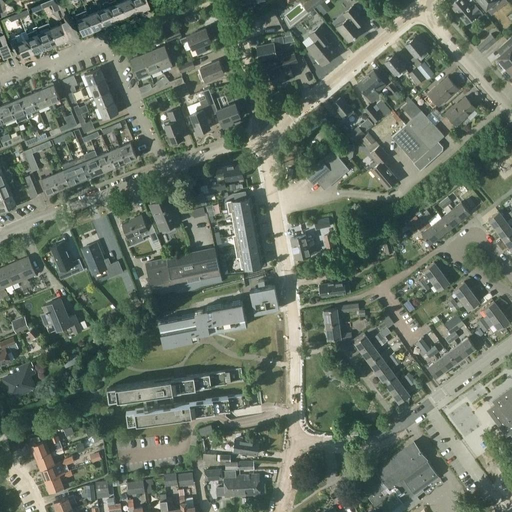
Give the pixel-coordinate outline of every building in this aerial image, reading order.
[(56,0),(51,0),(40,4),(42,9),(51,5),(54,12),(60,10),(56,0)] [(116,0),(109,3),(116,21),(127,17),(121,2),(117,3),(116,0)] [(125,0),(121,2),(127,17),(138,12),(133,0),(125,0)] [(133,0),(138,12),(150,8),(146,0),(133,0)] [(299,0),(309,11),(322,0),(299,0)] [(328,5),(323,0),(322,0),(314,7),(318,12),(318,13),(320,11),(328,5)] [(465,0),(456,0),(450,6),(465,24),(477,13),(480,16),(482,13),(475,5),(472,7),(465,0)] [(479,0),(486,8),(496,0),(479,0)] [(99,11),(105,26),(116,21),(109,3),(108,1),(103,3),(105,8),(99,11)] [(42,9),(40,5),(31,8),(33,13),(42,9)] [(354,5),(343,14),(347,18),(336,27),(349,42),(363,30),(359,25),(366,19),(354,5)] [(27,10),(18,14),(20,18),(29,14),(27,10)] [(85,11),(74,15),(76,20),(83,35),(94,31),(88,15),(86,10),(85,11)] [(88,15),(94,31),(105,26),(99,11),(88,15)] [(18,14),(9,17),(11,22),(20,18),(18,14)] [(48,23),(37,28),(39,33),(46,48),(46,49),(48,50),(52,48),(53,46),(52,45),(57,44),(50,29),(50,28),(48,23)] [(50,28),(50,29),(57,44),(58,45),(59,45),(63,44),(64,42),(64,41),(68,39),(62,24),(50,28)] [(315,41),(307,48),(308,49),(308,50),(311,54),(312,54),(321,65),(337,51),(330,42),(331,41),(325,34),(327,32),(321,25),(312,32),(309,35),(315,41)] [(34,31),(27,34),(27,35),(28,38),(34,53),(46,48),(39,33),(37,28),(37,27),(33,28),(34,31)] [(180,39),(182,43),(189,40),(193,49),(194,48),(197,55),(207,51),(204,44),(211,41),(210,39),(212,38),(210,33),(208,34),(206,28),(187,36),(180,39)] [(179,29),(165,35),(168,41),(181,35),(179,29)] [(491,35),(477,47),(482,52),(496,40),(491,35)] [(511,35),(502,45),(506,49),(497,57),(501,61),(499,63),(504,68),(506,67),(511,61),(511,35)] [(282,53),(280,44),(284,43),(283,36),(271,38),(272,43),(258,46),(258,47),(256,48),(257,54),(259,54),(260,59),(276,56),(276,55),(282,53)] [(407,44),(406,44),(416,57),(421,52),(424,56),(428,53),(425,49),(426,48),(422,42),(420,43),(415,36),(411,40),(409,40),(406,42),(407,44)] [(16,38),(10,41),(16,55),(21,53),(23,58),(34,53),(28,38),(17,42),(16,38)] [(3,46),(0,47),(0,51),(2,57),(3,60),(12,56),(11,53),(7,44),(3,46)] [(164,45),(153,50),(161,68),(172,64),(164,45)] [(142,54),(150,72),(161,68),(153,50),(142,54)] [(142,54),(131,58),(139,77),(150,72),(142,54)] [(283,64),(268,70),(271,77),(270,78),(271,80),(272,79),(274,84),(293,77),(289,65),(297,61),(294,54),(281,59),(283,64)] [(386,61),(385,62),(395,74),(400,69),(403,73),(407,70),(404,66),(406,65),(401,59),(400,60),(394,54),(390,57),(388,57),(386,59),(386,61)] [(178,66),(181,72),(195,67),(192,60),(178,66)] [(219,60),(201,68),(206,81),(224,73),(219,60)] [(427,79),(434,73),(424,61),(416,67),(427,79)] [(89,85),(105,78),(100,67),(85,73),(89,85)] [(416,68),(409,73),(418,83),(424,78),(416,68)] [(373,70),(365,76),(378,91),(385,85),(373,70)] [(166,76),(156,83),(159,88),(169,81),(166,76)] [(365,76),(357,83),(370,98),(369,99),(372,102),(380,96),(377,92),(378,91),(365,76)] [(182,77),(171,81),(173,87),(184,82),(182,77)] [(436,86),(428,93),(438,105),(458,88),(448,77),(437,87),(436,86)] [(105,78),(89,85),(94,96),(109,89),(105,78)] [(69,79),(63,81),(65,84),(68,93),(73,91),(76,90),(75,86),(72,87),(69,79)] [(47,86),(42,88),(43,88),(49,104),(52,110),(57,108),(54,102),(60,99),(54,84),(54,83),(52,82),(47,85),(47,86)] [(150,83),(139,88),(141,93),(149,90),(152,87),(150,83)] [(386,87),(392,93),(396,90),(391,83),(386,87)] [(43,88),(32,93),(38,108),(49,104),(51,110),(52,110),(49,104),(43,88)] [(209,88),(202,91),(205,98),(212,114),(213,117),(212,114),(217,112),(223,128),(231,125),(229,120),(233,119),(240,116),(235,103),(217,110),(209,88)] [(109,89),(94,96),(99,107),(114,101),(109,89)] [(73,91),(68,93),(72,102),(77,101),(73,91)] [(32,93),(20,98),(27,113),(29,117),(32,116),(30,112),(38,108),(32,93)] [(354,111),(351,108),(342,96),(332,104),(342,116),(343,115),(345,118),(354,111)] [(454,106),(446,113),(456,125),(475,107),(466,97),(455,106),(454,106)] [(20,98),(9,102),(16,118),(17,122),(29,117),(27,113),(20,98)] [(197,111),(190,114),(197,132),(210,127),(207,119),(213,117),(212,114),(205,98),(199,101),(201,104),(197,106),(196,108),(197,111)] [(114,101),(99,107),(103,118),(119,112),(114,101)] [(0,106),(0,111),(5,122),(16,118),(9,102),(0,106)] [(380,117),(369,104),(363,109),(374,123),(380,117)] [(78,105),(74,106),(78,115),(82,114),(80,107),(78,105)] [(170,118),(165,120),(164,120),(165,124),(172,142),(184,137),(179,125),(184,123),(179,108),(167,112),(170,118)] [(442,145),(438,141),(444,135),(421,110),(392,137),(414,162),(413,162),(420,170),(442,151),(441,150),(441,151),(441,150),(441,146),(442,146),(442,145)] [(59,127),(61,132),(77,125),(73,113),(65,117),(68,124),(59,127)] [(86,122),(82,114),(78,115),(85,132),(95,128),(91,120),(86,122)] [(120,122),(111,125),(113,130),(122,126),(120,122)] [(111,125),(102,129),(104,134),(113,130),(111,125)] [(358,126),(349,133),(355,140),(364,133),(358,126)] [(59,127),(50,131),(51,135),(61,132),(59,127)] [(63,135),(65,139),(74,136),(72,131),(63,135)] [(98,131),(89,135),(91,139),(100,135),(98,131)] [(321,131),(315,136),(320,141),(325,135),(321,131)] [(36,136),(38,141),(47,137),(45,132),(36,136)] [(11,138),(13,143),(22,139),(21,134),(11,138)] [(369,134),(363,139),(368,146),(375,141),(369,134)] [(63,135),(54,139),(56,143),(65,139),(63,135)] [(27,145),(38,141),(36,136),(25,141),(27,145)] [(11,138),(2,142),(4,147),(13,143),(11,138)] [(50,140),(41,144),(43,148),(52,145),(50,140)] [(131,142),(119,146),(126,162),(137,157),(131,142)] [(43,148),(41,144),(32,148),(33,152),(43,148)] [(380,145),(370,153),(378,163),(371,169),(374,173),(376,175),(374,176),(379,182),(380,180),(387,188),(397,179),(382,161),(388,156),(380,145)] [(115,166),(126,162),(119,146),(108,151),(115,166)] [(333,150),(305,173),(314,183),(317,180),(325,189),(349,169),(333,150)] [(24,151),(19,153),(23,162),(28,160),(24,151)] [(108,151),(97,155),(104,171),(115,166),(108,151)] [(86,160),(93,175),(104,171),(97,155),(86,160)] [(80,157),(73,159),(75,165),(81,180),(93,175),(86,160),(85,156),(80,157)] [(0,157),(0,171),(3,171),(9,168),(5,169),(3,164),(1,165),(0,163),(0,158),(1,159),(0,157)] [(69,161),(62,164),(64,169),(70,184),(81,180),(75,165),(73,159),(73,160),(69,162),(69,161)] [(28,160),(23,162),(27,171),(31,169),(28,160)] [(218,174),(207,176),(210,192),(226,188),(225,180),(243,177),(243,175),(245,175),(244,169),(242,169),(240,163),(217,168),(218,174)] [(3,171),(0,171),(0,184),(7,182),(13,179),(9,168),(3,171)] [(64,169),(53,174),(59,189),(70,184),(64,169)] [(53,174),(42,178),(48,194),(59,189),(53,174)] [(30,175),(25,177),(29,186),(34,184),(30,175)] [(0,197),(12,193),(7,182),(0,184),(0,197)] [(34,184),(29,186),(27,187),(31,198),(38,195),(34,184)] [(229,213),(252,208),(250,197),(247,197),(246,191),(234,193),(235,199),(227,201),(229,213)] [(12,193),(0,197),(0,206),(2,210),(17,204),(12,193)] [(192,197),(187,198),(190,208),(200,206),(197,195),(192,197)] [(448,196),(444,200),(448,205),(452,201),(448,196)] [(166,198),(151,205),(161,229),(163,233),(166,231),(168,232),(175,229),(175,228),(174,224),(179,221),(175,210),(172,211),(166,198)] [(444,208),(448,205),(444,200),(440,203),(444,208)] [(462,202),(452,209),(460,220),(470,212),(462,202)] [(192,210),(194,217),(206,215),(204,207),(192,210)] [(252,208),(229,213),(231,213),(233,223),(254,219),(252,208)] [(442,217),(450,227),(460,220),(452,209),(442,217)] [(496,228),(506,221),(499,211),(488,218),(496,228)] [(424,215),(428,220),(433,217),(429,212),(424,215)] [(135,219),(122,224),(128,237),(128,238),(141,233),(143,236),(149,233),(153,241),(158,239),(158,238),(152,224),(147,226),(142,214),(134,217),(135,219)] [(424,223),(428,220),(424,215),(420,218),(424,223)] [(442,217),(432,225),(440,235),(450,227),(442,217)] [(314,221),(316,230),(331,226),(329,218),(314,221)] [(233,235),(256,231),(254,219),(233,223),(235,234),(233,235)] [(511,228),(506,221),(496,228),(503,239),(511,232),(511,228)] [(440,235),(432,225),(422,233),(430,243),(440,235)] [(256,231),(233,235),(235,246),(258,242),(256,231)] [(511,232),(503,239),(511,249),(511,247),(511,232)] [(306,234),(291,238),(293,245),(292,246),(294,251),(296,258),(311,255),(311,254),(316,252),(313,239),(307,240),(306,234)] [(69,267),(72,274),(84,269),(79,258),(72,261),(64,241),(51,247),(60,269),(61,270),(69,267)] [(97,241),(82,247),(93,273),(106,268),(110,278),(123,272),(119,260),(111,264),(109,257),(104,259),(97,241)] [(258,242),(235,246),(237,257),(260,253),(258,242)] [(393,252),(390,242),(384,244),(386,254),(393,252)] [(215,247),(166,258),(172,282),(213,274),(220,272),(215,247)] [(260,253),(237,257),(237,258),(239,257),(241,269),(263,265),(260,253)] [(17,261),(27,286),(31,285),(29,280),(28,280),(27,277),(36,274),(28,256),(17,261)] [(172,282),(166,258),(147,262),(152,287),(172,283),(172,282)] [(347,261),(348,269),(342,269),(343,276),(357,274),(356,268),(358,268),(357,260),(347,261)] [(17,261),(5,266),(12,284),(21,280),(22,282),(21,283),(23,288),(27,286),(17,261)] [(435,262),(424,269),(432,280),(442,272),(435,262)] [(5,266),(0,267),(0,286),(4,296),(8,294),(6,290),(5,289),(4,287),(12,284),(5,266)] [(442,272),(432,280),(439,290),(450,282),(442,272)] [(321,287),(319,288),(320,292),(322,293),(322,296),(337,294),(345,293),(343,279),(335,280),(335,281),(320,283),(321,287)] [(421,287),(427,283),(423,279),(418,283),(421,287)] [(461,299),(472,292),(464,281),(454,289),(461,299)] [(430,288),(427,283),(421,287),(425,292),(430,288)] [(250,288),(250,291),(255,313),(279,308),(275,284),(250,288)] [(472,292),(461,299),(469,310),(480,302),(472,292)] [(46,311),(41,313),(46,325),(54,321),(57,329),(71,324),(75,332),(81,330),(75,314),(68,317),(61,298),(43,305),(46,311)] [(448,302),(451,307),(456,303),(453,299),(451,300),(448,302)] [(159,327),(160,327),(161,331),(164,344),(166,343),(166,344),(173,343),(173,342),(176,341),(176,343),(183,342),(182,340),(185,339),(185,340),(198,338),(198,337),(200,337),(199,331),(210,330),(210,331),(212,330),(212,331),(248,324),(246,317),(242,300),(240,301),(240,300),(233,301),(233,302),(230,303),(229,301),(223,302),(224,304),(221,304),(207,306),(208,307),(197,309),(195,310),(196,313),(194,314),(194,313),(182,315),(182,316),(177,317),(177,316),(168,318),(168,319),(165,319),(165,318),(158,320),(159,327)] [(491,319),(501,311),(494,300),(483,308),(491,319)] [(358,303),(339,305),(340,312),(359,309),(358,303)] [(460,308),(456,303),(451,307),(454,311),(460,308)] [(324,312),(322,313),(323,317),(325,317),(326,324),(338,323),(336,308),(324,309),(324,312)] [(501,311),(491,319),(498,329),(509,321),(501,311)] [(25,316),(12,321),(17,333),(30,327),(25,316)] [(490,327),(486,322),(481,326),(485,331),(490,327)] [(327,332),(325,332),(326,336),(327,336),(328,339),(341,338),(341,339),(343,339),(342,333),(340,333),(338,323),(326,324),(327,332)] [(33,326),(27,332),(33,339),(40,333),(33,326)] [(455,331),(451,334),(454,339),(459,336),(455,331)] [(383,337),(379,332),(374,336),(377,340),(377,341),(383,337)] [(362,352),(372,344),(365,334),(354,342),(362,352)] [(450,343),(454,339),(451,334),(446,337),(450,343)] [(0,350),(0,365),(11,361),(7,352),(11,350),(9,345),(15,342),(13,337),(0,342),(3,349),(0,350)] [(383,337),(377,341),(381,345),(386,341),(383,337)] [(468,337),(458,344),(466,355),(476,347),(468,337)] [(430,349),(422,338),(416,342),(424,353),(430,349)] [(369,362),(380,354),(372,344),(362,352),(369,362)] [(458,344),(448,352),(456,362),(466,355),(458,344)] [(434,354),(439,351),(435,345),(430,349),(434,354)] [(434,354),(430,349),(426,352),(430,357),(434,354)] [(61,357),(65,367),(79,361),(75,352),(61,357)] [(456,362),(448,352),(438,359),(445,370),(456,362)] [(380,354),(369,362),(377,372),(387,364),(380,354)] [(397,357),(392,361),(396,365),(401,361),(397,357)] [(445,370),(438,359),(428,367),(435,377),(445,370)] [(17,393),(18,396),(29,391),(28,388),(34,385),(35,387),(30,375),(36,373),(31,361),(19,366),(21,371),(3,378),(11,397),(11,395),(17,393)] [(384,382),(394,374),(387,364),(377,372),(384,382)] [(241,368),(174,377),(107,386),(109,399),(121,398),(121,399),(133,397),(133,396),(136,396),(136,397),(142,396),(142,395),(143,395),(143,396),(144,396),(144,401),(148,400),(147,395),(150,395),(149,394),(154,393),(155,399),(158,399),(157,393),(169,391),(170,397),(173,397),(172,391),(175,390),(175,392),(182,391),(181,389),(197,387),(197,388),(203,387),(203,386),(210,385),(210,386),(217,385),(217,384),(243,381),(241,368)] [(404,376),(407,381),(412,377),(409,372),(404,376)] [(394,374),(384,382),(392,392),(402,384),(394,374)] [(416,381),(412,377),(407,381),(411,385),(416,381)] [(402,384),(392,392),(399,402),(410,394),(402,384)] [(494,404),(486,410),(503,433),(507,430),(511,437),(511,386),(492,401),(494,404)] [(148,404),(148,400),(144,401),(145,406),(144,406),(144,407),(144,408),(143,406),(137,407),(137,408),(126,410),(128,423),(262,404),(260,391),(235,395),(234,394),(228,395),(228,396),(219,397),(219,396),(212,397),(212,398),(204,399),(203,398),(197,399),(197,400),(185,402),(184,399),(174,401),(173,397),(170,397),(171,401),(158,403),(158,399),(155,399),(155,403),(148,404)] [(199,428),(201,435),(213,431),(211,424),(199,428)] [(87,429),(89,437),(95,434),(93,427),(87,429)] [(36,456),(50,451),(56,449),(61,447),(59,440),(58,435),(51,438),(32,445),(35,451),(34,451),(33,451),(34,456),(36,456)] [(237,439),(236,450),(241,451),(241,452),(257,454),(258,448),(259,448),(259,446),(260,444),(259,443),(259,442),(243,439),(243,440),(237,439)] [(374,505),(378,511),(388,511),(422,487),(439,475),(426,458),(427,458),(414,441),(376,469),(378,472),(362,483),(371,495),(368,497),(374,505)] [(55,463),(50,451),(36,456),(39,462),(38,463),(40,467),(41,467),(55,463)] [(99,452),(90,455),(93,462),(102,458),(99,452)] [(44,478),(45,478),(64,472),(62,466),(74,461),(72,456),(55,463),(41,467),(43,474),(42,474),(44,478)] [(254,461),(237,461),(225,461),(226,468),(238,469),(254,469),(254,461)] [(221,468),(204,469),(205,480),(222,479),(221,468)] [(71,470),(64,472),(45,478),(48,485),(47,485),(48,490),(49,489),(50,491),(63,486),(61,479),(73,474),(71,470)] [(192,472),(184,473),(179,473),(180,486),(194,484),(192,472)] [(242,495),(241,474),(236,475),(228,475),(224,475),(225,496),(230,496),(230,495),(238,494),(238,496),(242,495)] [(241,474),(242,495),(245,495),(245,494),(254,494),(254,495),(260,495),(259,474),(241,474)] [(144,491),(142,479),(126,481),(127,489),(135,488),(136,493),(144,491)] [(95,481),(96,493),(108,492),(107,480),(95,481)] [(168,511),(168,510),(167,504),(167,497),(166,493),(159,493),(160,500),(162,511),(155,511),(168,511)] [(73,494),(68,497),(68,496),(54,502),(57,508),(56,508),(56,511),(62,511),(72,508),(70,503),(72,503),(76,501),(73,494)] [(185,501),(180,502),(181,508),(181,511),(195,511),(194,506),(188,507),(187,501),(185,501)] [(168,510),(168,511),(181,511),(181,508),(175,509),(174,503),(172,503),(167,504),(168,510)]
